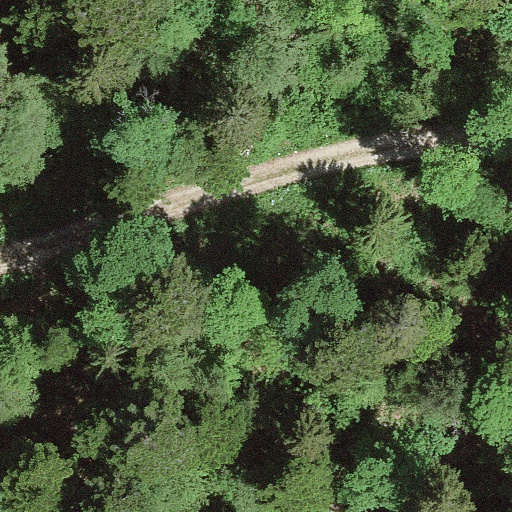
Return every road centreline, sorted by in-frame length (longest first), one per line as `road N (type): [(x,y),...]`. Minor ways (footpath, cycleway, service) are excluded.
road 1 (track): [(0,265),(409,141),(511,137)]
road 2 (track): [(511,425),(390,511)]
